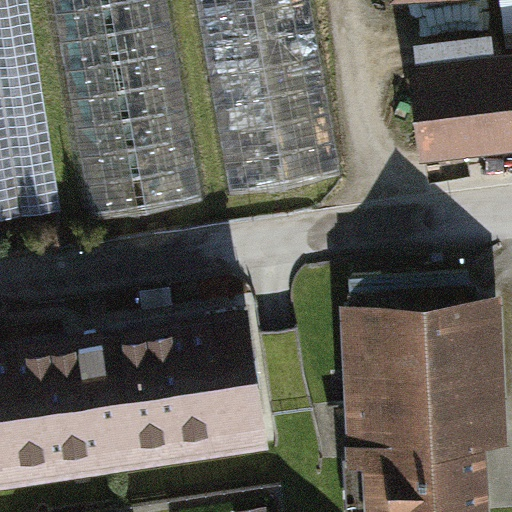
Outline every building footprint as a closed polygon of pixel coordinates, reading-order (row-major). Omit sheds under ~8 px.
[(167,0),(61,0),(104,212),(206,191),(182,70),(167,0)] [(198,0),(199,9),(261,5),(260,0),(198,0)] [(511,47),(412,60),(424,155),(511,143),(511,47)] [(511,383),(506,292),(346,303),(360,511),(492,511),(488,449),(511,447),(511,383)] [(252,301),(0,336),(0,481),(272,443),(252,301)]
